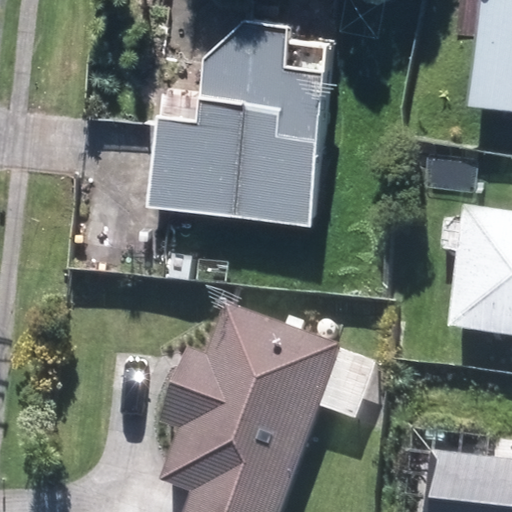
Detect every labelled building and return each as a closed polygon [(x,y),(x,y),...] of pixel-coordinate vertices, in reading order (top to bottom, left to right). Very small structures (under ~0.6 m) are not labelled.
[(511,0),(493,0),(483,103),(511,106),(511,0)] [(336,172),(339,62),(304,61),(306,15),(211,12),(208,109),(167,108),(163,208),(325,213),(326,172),(336,172)] [(477,210),(476,218),(452,217),(449,253),(472,255),(466,331),(511,336),(511,220),(511,204),(511,201),(488,200),(487,210),(477,210)] [(390,357),(231,306),(215,354),(191,346),(166,423),(185,429),(167,485),(199,495),(193,511),(292,511),(327,405),(370,419),(390,357)] [(511,511),(511,464),(445,462),(442,511),(511,511)]
